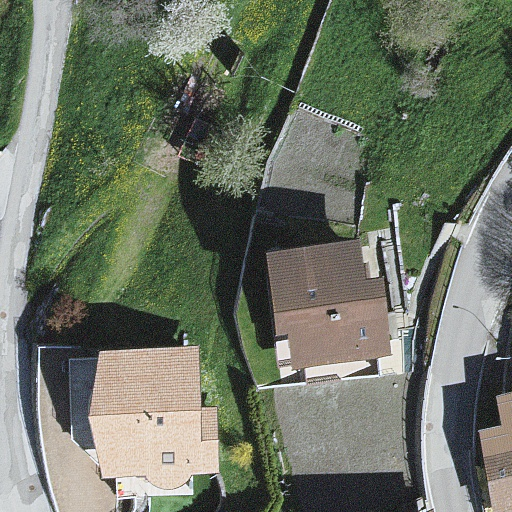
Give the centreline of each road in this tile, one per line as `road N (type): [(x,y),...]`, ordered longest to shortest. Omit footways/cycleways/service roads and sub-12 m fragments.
road 1 (residential): [(22,511),(7,388),(16,220),(54,0)]
road 2 (tertiary): [(511,199),(467,320),(450,406),(458,511)]
